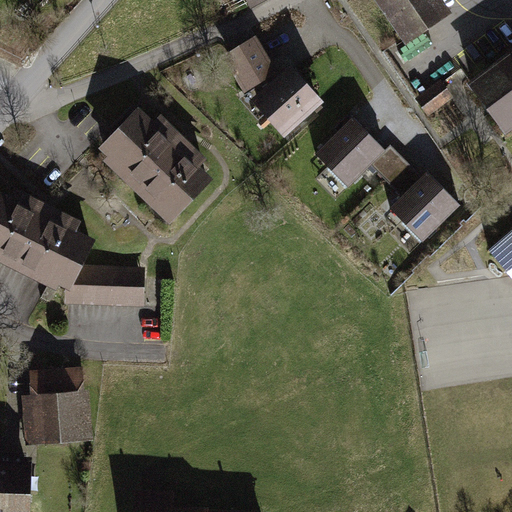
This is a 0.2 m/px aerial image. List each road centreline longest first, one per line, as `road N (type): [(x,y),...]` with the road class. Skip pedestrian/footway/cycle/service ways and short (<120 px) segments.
road 1 (residential): [(287,0),(54,101),(19,90)]
road 2 (residential): [(19,90),(103,0)]
